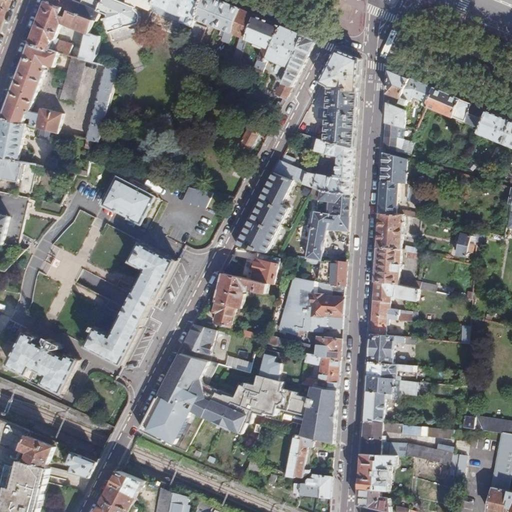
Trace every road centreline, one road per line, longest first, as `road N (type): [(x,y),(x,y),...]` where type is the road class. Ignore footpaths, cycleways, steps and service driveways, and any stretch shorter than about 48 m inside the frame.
road 1 (residential): [(83,511),(331,37),(374,50)]
road 2 (residential): [(374,50),(347,511)]
